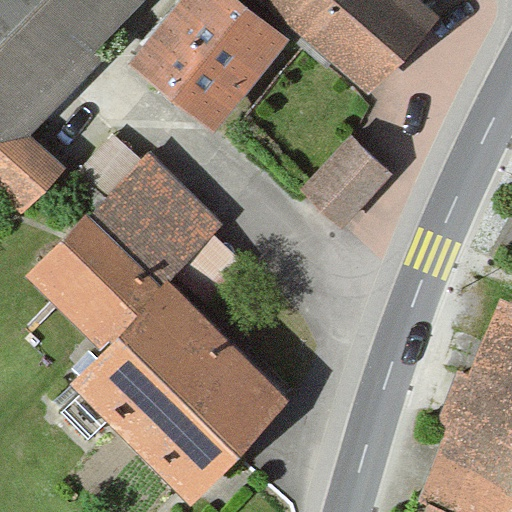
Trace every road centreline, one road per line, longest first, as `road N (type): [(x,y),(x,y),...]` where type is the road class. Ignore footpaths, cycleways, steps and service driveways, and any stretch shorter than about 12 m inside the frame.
road 1 (tertiary): [(348,511),(431,255),(511,82)]
road 2 (unknown): [(237,201),(376,306)]
